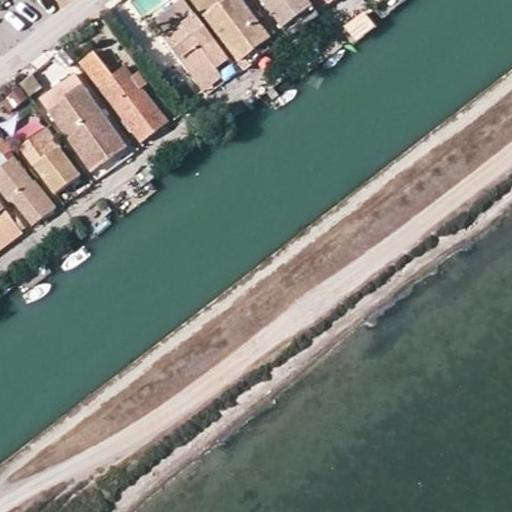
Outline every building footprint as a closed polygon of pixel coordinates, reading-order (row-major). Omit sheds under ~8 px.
[(194,15),(182,0),(178,0),(151,22),(163,38),(194,15)] [(192,0),(238,59),(273,34),(247,0),(192,0)] [(263,0),(285,30),(313,8),(307,0),(263,0)] [(217,69),(228,60),(201,24),(194,15),(163,38),(196,83),(217,69)] [(238,59),(244,67),(279,42),(273,34),(238,59)] [(151,50),(151,69),(167,69),(167,50),(151,50)] [(95,55),(86,62),(144,141),(167,123),(142,89),(148,85),(139,72),(132,77),(125,67),(111,77),(95,55)] [(196,83),(202,91),(223,77),(217,69),(196,83)] [(42,94),(51,106),(81,83),(72,71),(42,94)] [(129,147),(81,83),(51,106),(97,170),(129,147)] [(21,143),(42,124),(33,114),(12,133),(21,143)] [(48,125),(23,145),(58,193),(70,185),(81,178),(60,150),(64,147),(48,125)] [(3,137),(0,139),(0,149),(4,155),(13,150),(3,137)] [(0,167),(0,182),(12,200),(16,198),(34,224),(49,212),(47,208),(54,203),(25,164),(18,154),(0,167)] [(12,216),(9,213),(0,200),(0,249),(14,240),(28,229),(16,214),(12,216)]
